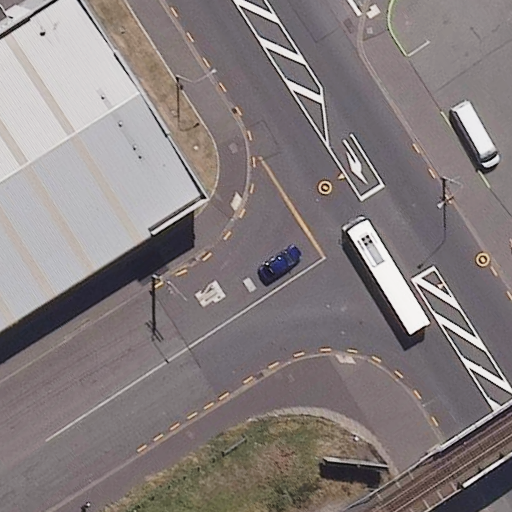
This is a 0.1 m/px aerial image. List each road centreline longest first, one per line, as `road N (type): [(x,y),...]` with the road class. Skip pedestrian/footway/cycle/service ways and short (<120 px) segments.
road 1 (unclassified): [(0,469),(375,225)]
road 2 (secondary): [(252,0),(375,225)]
road 3 (secondary): [(375,225),(420,273),(511,415)]
